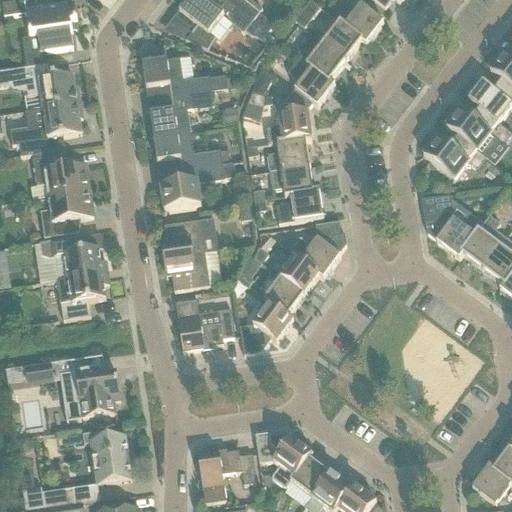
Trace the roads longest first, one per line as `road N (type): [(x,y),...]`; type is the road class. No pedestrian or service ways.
road 1 (residential): [(175,386),(142,300),(108,46),(142,0)]
road 2 (residential): [(451,0),(349,132),(367,279)]
road 3 (residential): [(413,274),(401,153),(415,123),(511,0)]
road 4 (residential): [(180,433),(305,418)]
road 5 (residential): [(298,369),(175,386)]
